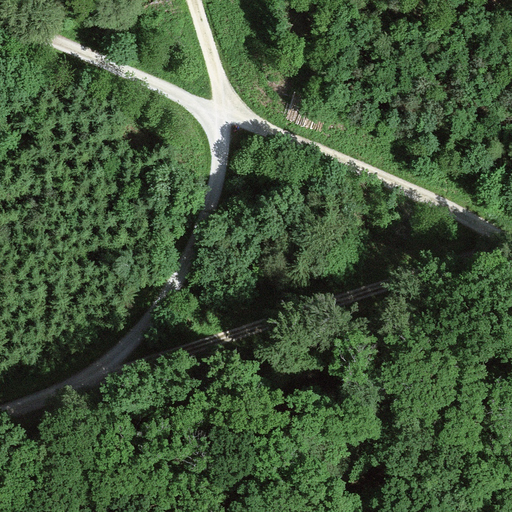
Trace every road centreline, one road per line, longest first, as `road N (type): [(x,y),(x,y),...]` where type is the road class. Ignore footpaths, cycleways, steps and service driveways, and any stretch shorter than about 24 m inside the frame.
road 1 (track): [(511,243),(399,182),(0,18)]
road 2 (track): [(194,0),(219,113),(218,174),(201,227),(158,307),(102,374),(0,414)]
road 3 (track): [(102,374),(511,246)]
